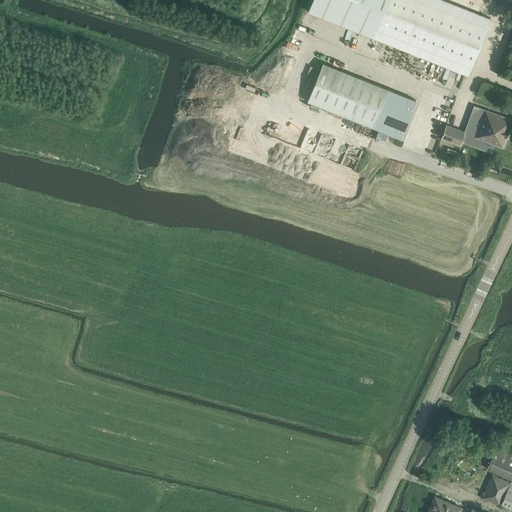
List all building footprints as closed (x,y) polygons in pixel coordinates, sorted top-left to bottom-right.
[(311,0),(307,11),(373,37),(468,74),(490,18),(444,0),(311,0)] [(323,63),(308,102),(312,103),(324,108),(367,125),(401,139),(416,100),(323,63)] [(511,119),(485,110),(475,137),(502,147),(511,120),(511,119)] [(460,145),(464,132),(446,125),(441,138),(460,145)] [(511,453),(497,447),(487,469),(511,479),(511,453)] [(499,505),(509,483),(493,476),(483,498),(499,505)] [(511,510),(511,479),(501,505),(511,510)] [(459,511),(461,508),(435,496),(427,511),(459,511)]
